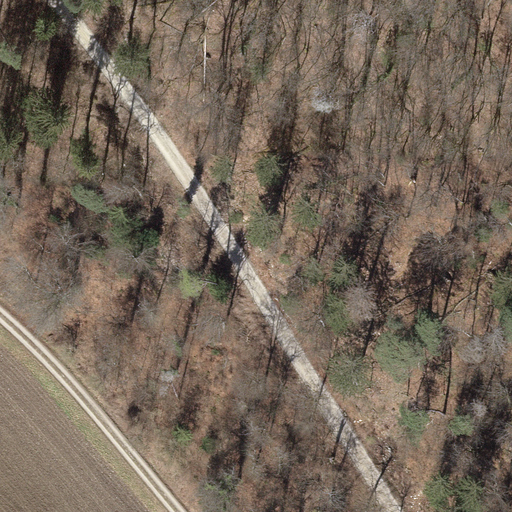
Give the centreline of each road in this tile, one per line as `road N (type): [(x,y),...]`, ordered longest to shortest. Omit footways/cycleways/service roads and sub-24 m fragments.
road 1 (track): [(400,511),(221,216),(70,0)]
road 2 (track): [(0,326),(176,511)]
